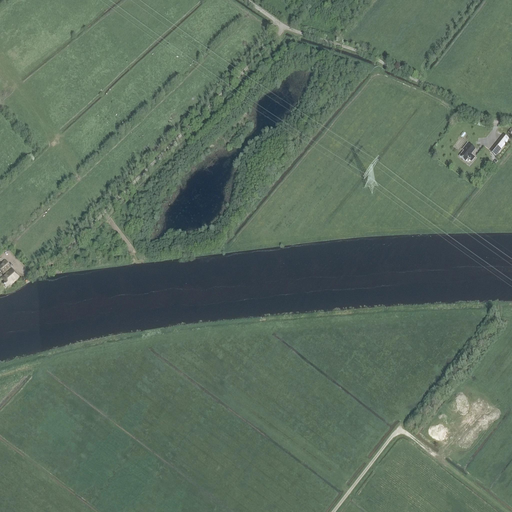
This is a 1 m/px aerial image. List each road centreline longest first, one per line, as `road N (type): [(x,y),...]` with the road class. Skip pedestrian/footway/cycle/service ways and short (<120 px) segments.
road 1 (unclassified): [(284,27),(64,252),(32,273)]
road 2 (unclassified): [(511,124),(480,119),(388,64),(284,27)]
road 3 (unclassified): [(333,511),(397,429),(412,440)]
